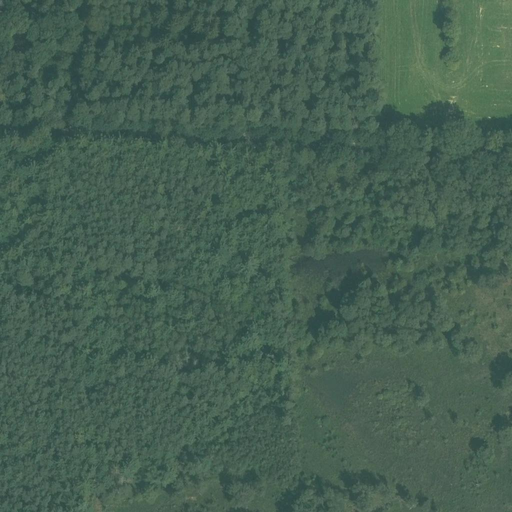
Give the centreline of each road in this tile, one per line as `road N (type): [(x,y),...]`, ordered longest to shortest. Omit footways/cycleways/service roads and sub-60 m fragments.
road 1 (unclassified): [(511,157),(0,133)]
road 2 (track): [(73,136),(87,0)]
